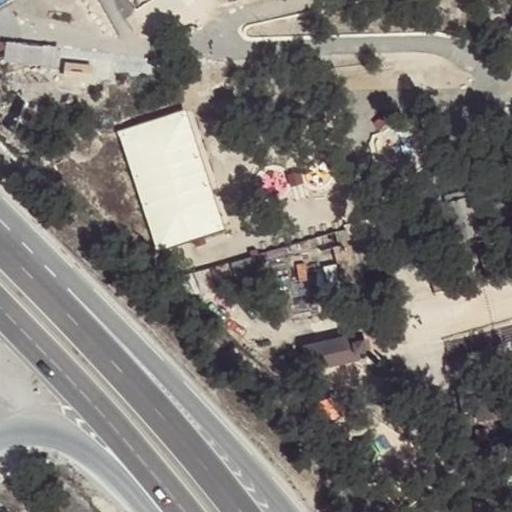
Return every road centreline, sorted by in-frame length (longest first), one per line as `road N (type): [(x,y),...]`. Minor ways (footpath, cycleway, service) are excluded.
road 1 (trunk): [(288,511),(152,361),(0,214)]
road 2 (trunk): [(241,511),(0,246)]
road 3 (trunk): [(0,304),(188,511)]
